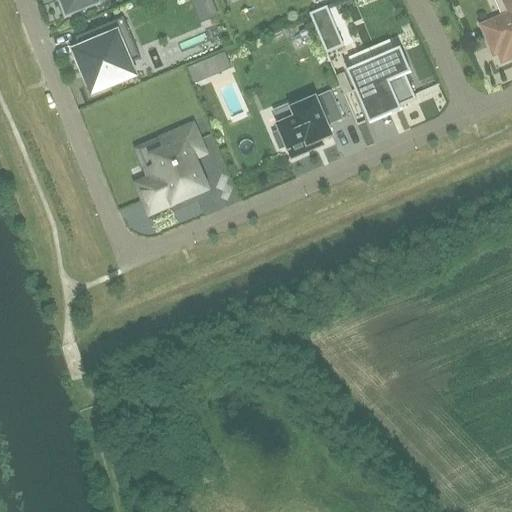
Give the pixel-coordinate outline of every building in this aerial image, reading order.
[(60,0),(61,2),(62,2),(68,17),(100,5),(98,1),(101,0),(60,0)] [(511,0),(505,0),(510,11),(511,15),(483,27),(495,55),(500,53),(504,62),(511,58),(511,0)] [(328,8),(310,15),(327,55),(345,47),(328,8)] [(124,54),(137,49),(124,19),(80,38),(85,51),(78,54),(94,93),(133,76),(124,54)] [(395,53),(354,71),(354,70),(348,73),(370,125),(403,112),(401,108),(417,101),(406,76),(411,74),(401,51),(395,53)] [(209,79),(202,63),(187,70),(194,85),(209,79)] [(281,132),(274,135),(280,151),(288,148),(293,159),(316,149),(314,145),(323,141),(332,137),(327,126),(342,120),(331,94),(294,110),(293,110),(297,120),(280,127),(279,127),(281,132)] [(150,183),(142,187),(152,211),(173,202),(174,205),(196,196),(195,194),(202,191),(203,193),(208,191),(194,159),(206,154),(194,127),(165,140),(169,151),(154,157),(163,178),(155,181),(154,179),(151,180),(149,181),(150,183)]
